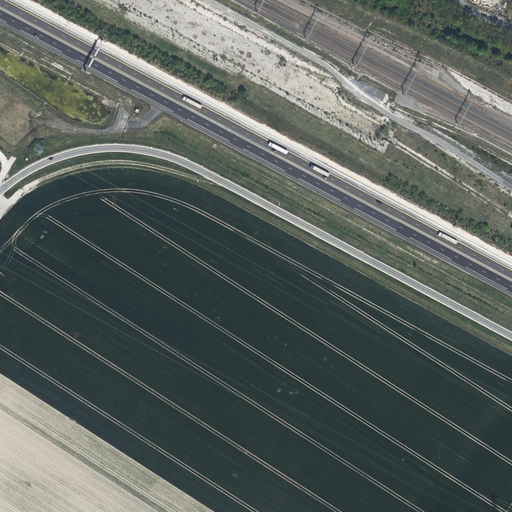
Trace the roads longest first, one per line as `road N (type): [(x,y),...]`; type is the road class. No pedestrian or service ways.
road 1 (motorway): [(0,13),(511,286)]
road 2 (motorway): [(511,272),(0,0)]
road 3 (tertiary): [(0,191),(35,166),(89,149),(169,155),(511,336)]
road 4 (track): [(7,204),(49,175),(87,164),(145,164),(191,176),(511,347)]
